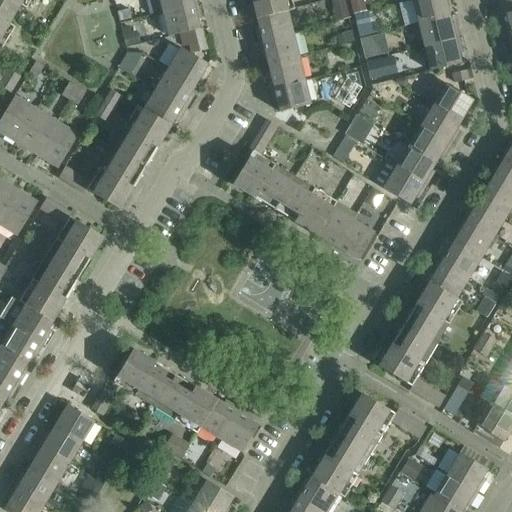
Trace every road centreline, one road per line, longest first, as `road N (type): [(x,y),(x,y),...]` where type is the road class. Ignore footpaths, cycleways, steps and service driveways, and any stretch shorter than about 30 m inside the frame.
road 1 (residential): [(262,511),(264,488),(425,227),(499,125),(470,0)]
road 2 (residential): [(0,472),(132,236),(235,84),(214,0)]
